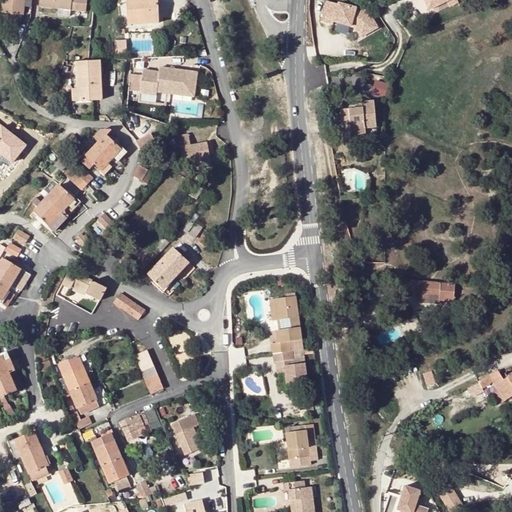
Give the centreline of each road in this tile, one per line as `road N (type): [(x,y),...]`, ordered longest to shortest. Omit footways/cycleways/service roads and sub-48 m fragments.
road 1 (residential): [(0,36),(29,102),(56,122),(118,129),(130,152),(121,187),(58,250)]
road 2 (residential): [(235,236),(239,161),(201,0)]
road 3 (residential): [(314,256),(342,459)]
road 4 (residential): [(298,114),(314,256)]
road 5 (residential): [(222,374),(233,511)]
